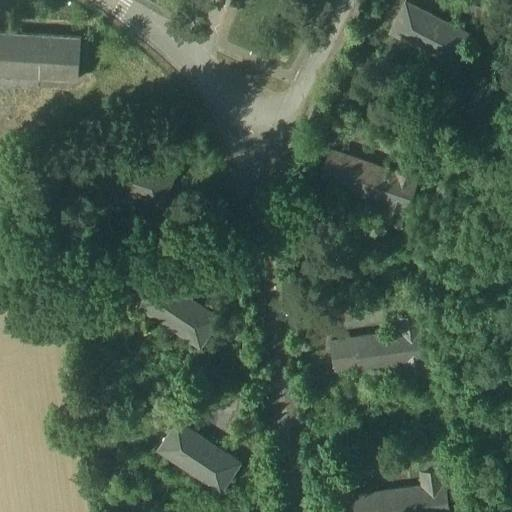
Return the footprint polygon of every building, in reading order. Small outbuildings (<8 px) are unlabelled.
[(472,34),(406,0),(404,0),(389,30),(457,65),(472,34)] [(484,8),(469,0),(462,0),(459,8),(479,18),(484,8)] [(0,72),(78,77),(80,36),(0,31),(0,72)] [(427,148),(405,140),(401,152),(423,160),(427,148)] [(81,147),(62,160),(69,170),(88,158),(81,147)] [(374,212),(403,221),(421,168),(395,160),(393,166),(337,147),(327,176),(380,194),(374,212)] [(173,173),(102,148),(93,175),(109,180),(107,186),(162,205),(173,173)] [(150,259),(128,261),(129,274),(151,272),(150,259)] [(218,317),(156,275),(140,298),(155,308),(151,312),(199,345),(218,317)] [(418,295),(395,299),(397,311),(420,308),(418,295)] [(418,311),(398,314),(400,329),(373,333),(331,339),(335,366),(359,363),(360,368),(405,361),(407,375),(427,372),(425,358),(428,358),(423,325),(420,326),(418,311)] [(162,408),(140,412),(142,424),(164,421),(162,408)] [(239,462),(176,421),(161,444),(175,454),(172,458),(220,490),(239,462)] [(441,450),(418,453),(420,466),(443,462),(441,450)] [(440,466),(420,469),(423,483),(395,487),(376,490),(353,494),(356,511),(450,511),(445,480),(443,480),(440,466)]
